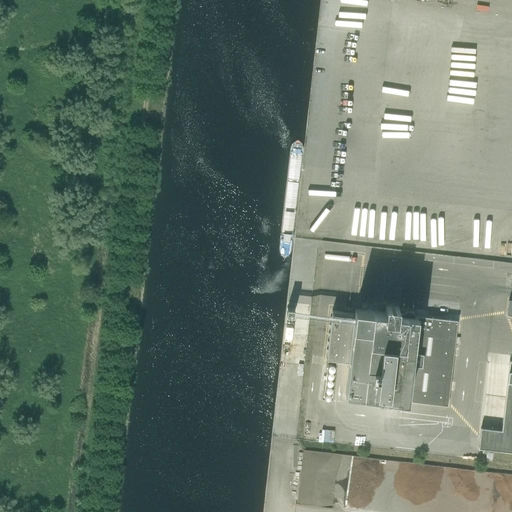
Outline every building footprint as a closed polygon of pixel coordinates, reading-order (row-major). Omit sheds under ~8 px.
[(457,321),(414,316),(414,314),(413,313),(413,312),(411,311),(410,310),(409,310),(408,309),(406,309),(405,309),(403,310),(402,311),(401,312),(398,311),(398,306),(385,305),(384,312),(372,311),(354,309),(354,313),(353,313),(348,361),(344,394),(362,396),(447,406),(457,321)] [(295,310),(295,309),(287,308),(286,317),(294,318),(294,316),(295,310)] [(348,361),(353,313),(332,310),(332,314),(331,321),(326,359),(348,362),(348,361)] [(511,361),(509,361),(508,371),(501,430),(480,427),(478,449),(511,452),(511,361)] [(358,509),(364,456),(303,450),(302,462),(313,463),(313,469),(301,468),(297,503),(358,509)]
